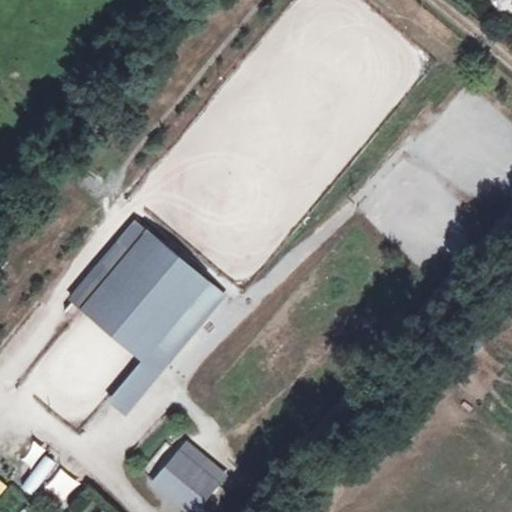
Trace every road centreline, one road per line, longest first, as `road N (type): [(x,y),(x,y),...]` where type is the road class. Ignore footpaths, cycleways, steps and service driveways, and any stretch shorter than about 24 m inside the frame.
road 1 (track): [(95,461),(246,301),(423,141)]
road 2 (unclassified): [(252,511),(511,205)]
road 3 (track): [(0,428),(50,430),(75,444),(146,511)]
